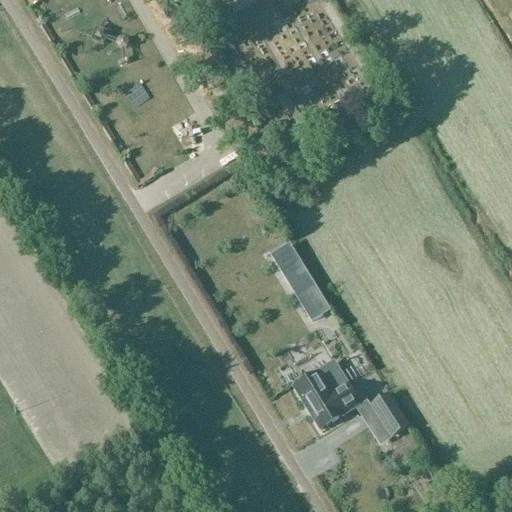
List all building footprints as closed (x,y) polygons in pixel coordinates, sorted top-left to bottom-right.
[(138,41),(154,31),(148,20),(131,30),(138,41)] [(289,288),(308,276),(290,247),(271,259),(289,288)] [(338,328),(326,336),(340,358),(352,350),(338,328)] [(334,365),(318,375),(294,390),(320,432),(360,407),(334,365)] [(407,428),(388,398),(371,409),(391,439),(407,428)]
